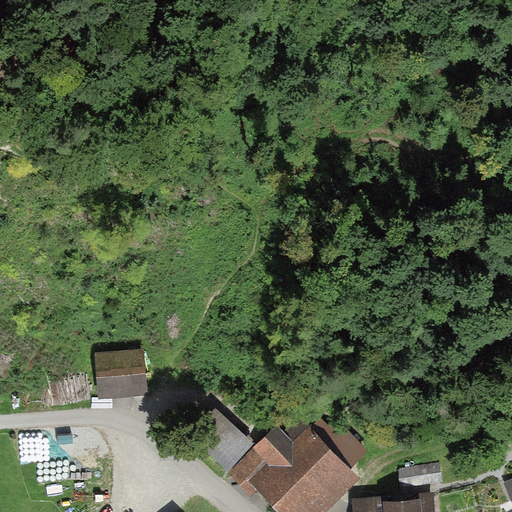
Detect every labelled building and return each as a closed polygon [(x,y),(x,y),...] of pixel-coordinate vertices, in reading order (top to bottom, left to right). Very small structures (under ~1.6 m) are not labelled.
[(99,398),(149,393),(144,342),(94,347),(99,398)] [(190,432),(227,469),(255,440),(216,405),(190,432)] [(291,416),(235,471),(274,511),(321,511),(354,481),(291,416)] [(441,462),(399,468),(401,487),(443,481),(441,462)] [(511,479),(503,483),(511,502),(511,479)] [(436,511),(435,494),(351,499),(352,511),(436,511)]
